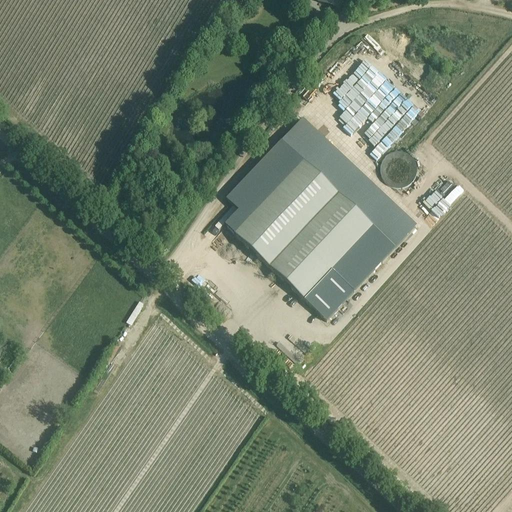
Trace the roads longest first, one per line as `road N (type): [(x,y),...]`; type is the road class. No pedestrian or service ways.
road 1 (unclassified): [(156,279),(329,47),(346,30),(426,3)]
road 2 (unclassified): [(402,511),(156,279)]
road 3 (unclassified): [(156,279),(0,132)]
